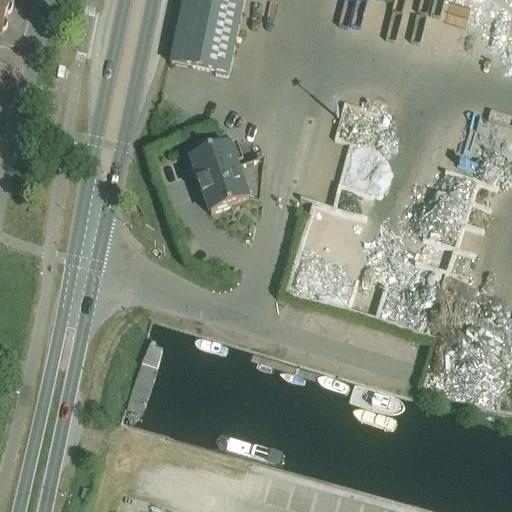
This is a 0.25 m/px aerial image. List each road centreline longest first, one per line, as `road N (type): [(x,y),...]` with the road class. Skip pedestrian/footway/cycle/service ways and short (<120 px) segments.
road 1 (unclassified): [(93,266),(250,325),(421,375)]
road 2 (unknown): [(282,212),(321,55),(346,50),(441,75)]
road 3 (primary): [(93,266),(152,0)]
road 4 (unknown): [(441,75),(478,138),(491,196),(493,285),(511,328)]
road 5 (primary): [(122,0),(71,261)]
road 6 (primary): [(71,261),(16,511)]
road 7 (primary): [(44,511),(93,266)]
road 8 (residential): [(0,195),(51,0)]
